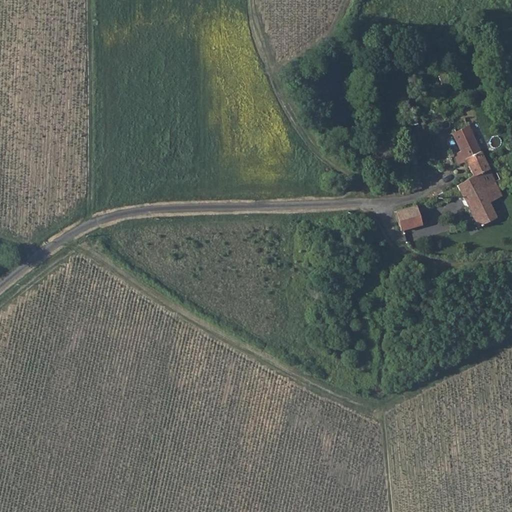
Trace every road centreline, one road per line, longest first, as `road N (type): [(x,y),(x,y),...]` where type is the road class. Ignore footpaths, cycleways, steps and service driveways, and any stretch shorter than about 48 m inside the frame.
road 1 (residential): [(406,201),(141,212),(99,221),(60,241),(0,291)]
road 2 (track): [(391,511),(379,411),(511,341)]
road 3 (track): [(511,267),(430,265),(397,243),(372,202)]
